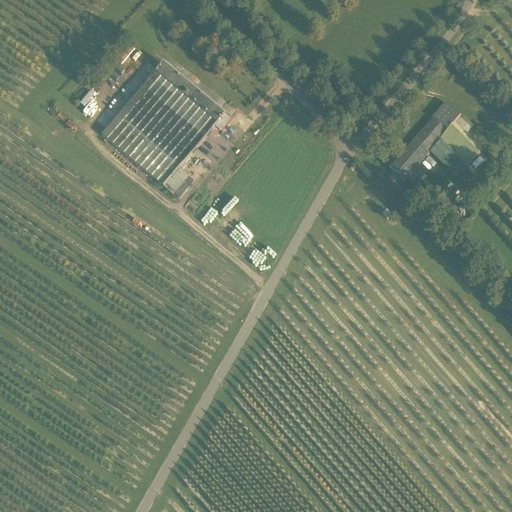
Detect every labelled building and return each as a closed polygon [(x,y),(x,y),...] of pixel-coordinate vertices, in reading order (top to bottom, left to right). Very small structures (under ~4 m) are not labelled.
[(188,190),(183,186),(189,178),(179,171),(216,128),(220,131),(229,120),(225,117),(163,65),(102,137),(173,197),(175,195),(180,200),(188,190)] [(242,111),(249,103),(234,88),(227,95),(242,111)] [(483,153),(465,135),(473,128),(464,119),(462,121),(460,119),(461,118),(445,105),(389,170),(404,183),(409,178),(413,182),(417,176),(413,173),(434,148),(450,163),(457,156),(468,168),(483,153)] [(451,185),(439,199),(437,197),(434,200),(442,208),(446,205),(443,203),(456,190),(451,185)] [(387,212),(383,216),(387,220),(391,217),(387,212)]
